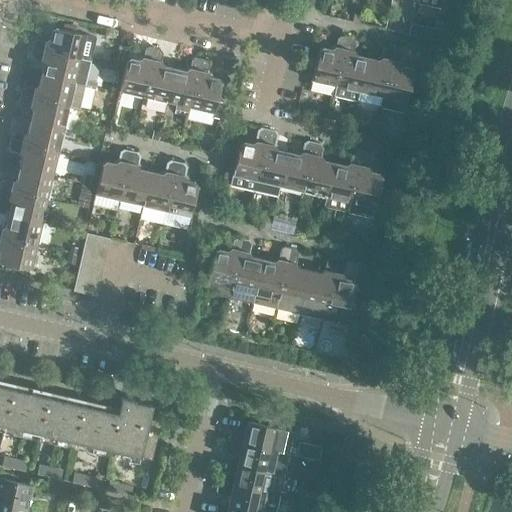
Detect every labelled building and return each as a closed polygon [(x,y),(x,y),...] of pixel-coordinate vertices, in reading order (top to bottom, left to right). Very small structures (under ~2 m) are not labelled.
[(415,0),(415,3),(439,8),(441,0),(415,0)] [(363,24),(365,16),(354,13),(353,16),(352,21),(363,24)] [(375,26),(377,19),(365,16),(363,24),(375,26)] [(32,42),(31,48),(80,59),(86,35),(55,28),(51,30),(49,39),(45,41),(36,39),(32,42)] [(335,86),(347,37),(341,36),(337,38),(335,47),(331,49),(322,47),(318,50),(311,80),(335,86)] [(356,101),(359,91),(367,57),(355,55),(353,51),(355,42),(352,38),(347,37),(335,86),(333,96),(356,101)] [(143,97),(154,48),(149,46),(144,49),(142,57),(138,60),(130,58),(126,60),(119,91),(143,97)] [(382,97),(393,48),(388,46),(384,49),(382,57),(378,60),(367,57),(359,91),(382,97)] [(90,61),(80,59),(31,48),(29,53),(32,57),(41,59),(43,63),(41,74),(85,84),(90,61)] [(166,102),(174,68),(163,66),(160,62),(162,53),(160,49),(154,48),(143,97),(166,102)] [(399,49),(393,48),(382,97),(380,107),(404,112),(413,72),(411,68),(402,66),(400,62),(402,53),(399,49)] [(190,108),(201,58),(195,57),(191,60),(189,68),(185,71),(174,68),(166,102),(176,104),(174,114),(187,117),(189,108),(190,108)] [(207,60),(201,58),(190,108),(214,113),(221,82),(218,78),(210,76),(207,72),(209,64),(207,60)] [(79,108),(85,84),(41,74),(38,85),(34,88),(25,86),(21,89),(20,94),(69,106),(79,108)] [(64,129),(69,106),(20,94),(19,100),(21,104),(30,106),(32,110),(30,121),(64,129)] [(325,128),(327,118),(315,116),(313,124),(313,125),(325,128)] [(340,121),(327,118),(325,128),(337,131),(340,121)] [(58,153),(64,129),(30,121),(27,132),(23,135),(15,133),(10,135),(9,141),(58,153)] [(253,191),(268,129),(262,128),(258,130),(256,141),(252,144),(243,142),(239,144),(229,185),(253,191)] [(277,196),(279,186),(287,152),(276,149),(274,145),(276,134),(273,130),(268,129),(253,191),(277,196)] [(394,133),(392,142),(403,145),(405,136),(394,133)] [(53,176),(58,153),(9,141),(8,147),(10,151),(19,153),(21,157),(19,168),(53,176)] [(303,191),(314,142),(308,141),(304,143),(302,152),(298,154),(287,152),(279,186),(303,191)] [(326,197),(334,163),(323,160),(320,156),(322,148),(320,143),(314,142),(303,191),(326,197)] [(119,200),(130,151),(125,149),(121,152),(119,161),(114,163),(106,161),(102,164),(95,194),(119,200)] [(347,214),(361,151),(356,149),(352,152),(349,163),(345,165),(334,163),(326,197),(323,208),(347,214)] [(142,205),(150,171),(139,169),(137,165),(138,156),(136,152),(130,151),(119,200),(142,205)] [(367,152),(361,151),(347,214),(371,219),(381,177),(378,173),(370,171),(367,167),(370,156),(367,152)] [(166,211),(177,162),(171,160),(167,163),(165,171),(161,174),(150,171),(142,205),(166,211)] [(183,163),(177,162),(166,211),(190,216),(197,186),(194,182),(186,180),(183,176),(185,167),(183,163)] [(0,188),(47,199),(53,176),(19,168),(16,179),(12,182),(4,180),(0,181),(0,188)] [(85,175),(84,183),(93,185),(95,177),(85,175)] [(42,223),(47,199),(0,188),(0,197),(8,200),(11,204),(8,215),(42,223)] [(235,204),(232,213),(244,217),(246,208),(235,204)] [(0,237),(36,246),(42,223),(8,215),(5,226),(1,228),(0,228),(0,237)] [(263,217),(261,227),(268,228),(270,219),(263,217)] [(290,220),(287,232),(295,234),(298,222),(290,220)] [(74,222),(72,230),(86,233),(88,225),(74,222)] [(107,250),(110,238),(86,233),(83,245),(107,250)] [(31,270),(36,246),(0,237),(0,262),(0,263),(31,270)] [(229,298),(242,238),(237,237),(233,240),(231,248),(227,251),(218,249),(214,251),(205,292),(229,298)] [(252,303),(262,259),(251,256),(249,252),(251,244),(248,240),(242,238),(229,298),(252,303)] [(70,243),(67,254),(77,256),(79,245),(70,243)] [(104,261),(107,250),(83,245),(81,256),(104,261)] [(276,309),(290,247),(284,246),(280,248),(277,259),(273,262),(262,259),(252,303),(276,309)] [(299,314),(309,270),(298,267),(295,263),(298,252),(295,248),(290,247),(276,309),(299,314)] [(67,254),(64,268),(73,270),(77,256),(67,254)] [(102,273),(104,261),(81,256),(78,268),(102,273)] [(322,319),(325,309),(336,258),(331,256),(327,259),(324,270),(320,272),(309,270),(299,314),(322,319)] [(342,259),(336,258),(325,309),(349,315),(356,284),(353,280),(345,278),(342,274),(345,263),(342,259)] [(99,285),(102,273),(78,268),(75,279),(99,285)] [(96,296),(99,285),(75,279),(73,291),(96,296)] [(212,317),(210,327),(222,329),(224,320),(212,317)] [(117,413),(65,401),(0,385),(0,424),(152,460),(161,418),(150,415),(152,405),(133,401),(134,400),(129,398),(129,399),(121,397),(120,400),(117,413)] [(230,431),(228,439),(277,451),(289,454),(294,432),(247,421),(244,434),(230,431)] [(295,437),(292,452),(321,457),(324,443),(295,437)] [(289,454),(277,451),(228,439),(226,448),(240,451),(237,464),(284,475),(289,454)] [(13,468),(15,459),(3,457),(1,466),(13,468)] [(27,462),(15,459),(13,468),(24,471),(27,462)] [(279,496),(284,475),(237,464),(234,476),(220,473),(218,482),(279,496)] [(48,477),(50,467),(38,465),(36,474),(48,477)] [(62,470),(50,467),(48,477),(60,479),(62,470)] [(83,485),(85,476),(73,473),(71,482),(83,485)] [(97,478),(85,476),(83,485),(95,487),(97,478)] [(0,477),(0,501),(26,507),(31,485),(0,477)] [(118,493),(120,484),(108,481),(106,490),(118,493)] [(253,511),(275,511),(279,496),(218,482),(216,490),(230,494),(227,506),(253,511)] [(132,486),(120,484),(118,493),(130,495),(130,494),(132,486)] [(25,511),(26,507),(0,501),(0,511),(25,511)]
